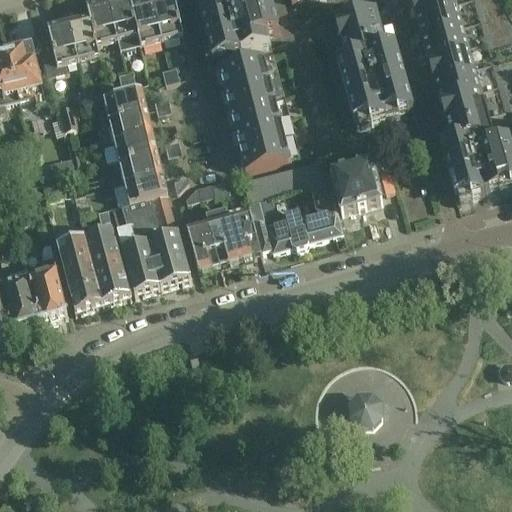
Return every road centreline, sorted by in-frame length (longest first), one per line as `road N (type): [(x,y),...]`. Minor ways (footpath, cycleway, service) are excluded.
road 1 (residential): [(33,416),(86,368),(143,337),(458,244)]
road 2 (residential): [(293,25),(329,154),(426,127)]
road 3 (residential): [(230,182),(183,0)]
road 4 (residential): [(386,0),(426,127)]
road 5 (residential): [(426,127),(458,244)]
